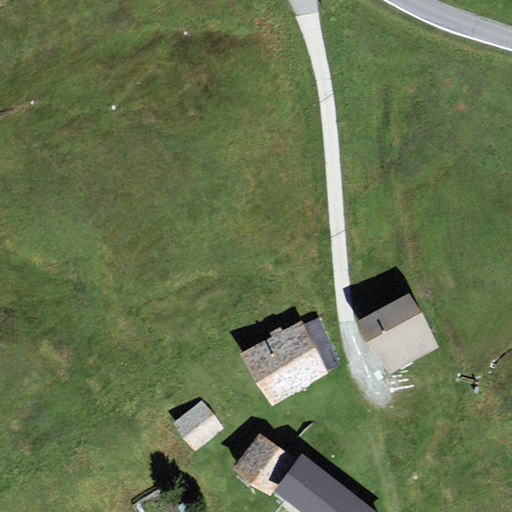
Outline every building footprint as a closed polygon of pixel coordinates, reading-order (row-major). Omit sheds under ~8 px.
[(405,292),(354,319),(384,374),(435,346),(405,292)] [(296,323),(238,353),(266,404),(323,374),(296,323)] [(201,400),(174,420),(197,453),(225,433),(201,400)] [(257,435),(230,470),(264,496),(269,489),(291,462),(257,435)] [(291,462),(269,489),(296,511),(371,511),(298,453),(291,462)]
